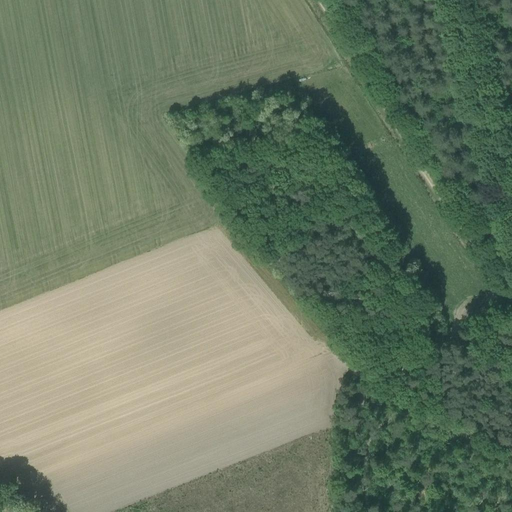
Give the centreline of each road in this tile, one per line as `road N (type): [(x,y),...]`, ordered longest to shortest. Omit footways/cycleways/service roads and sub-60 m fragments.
road 1 (track): [(511,292),(462,229),(319,0)]
road 2 (track): [(461,0),(511,234)]
